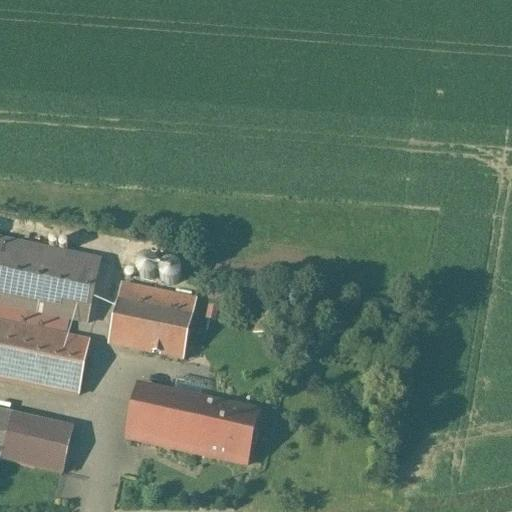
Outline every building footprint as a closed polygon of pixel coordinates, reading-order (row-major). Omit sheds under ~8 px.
[(99,262),(0,241),(0,306),(67,320),(86,324),(99,262)] [(195,300),(120,284),(117,300),(191,316),(195,300)] [(273,296),(256,330),(270,337),(287,304),(273,296)] [(191,316),(117,300),(108,345),(182,361),(191,316)] [(67,320),(0,306),(0,324),(63,338),(67,320)] [(0,324),(0,379),(77,396),(88,343),(63,338),(0,324)] [(255,414),(138,388),(126,440),(244,466),(255,414)] [(71,430),(0,414),(0,461),(61,475),(71,430)]
